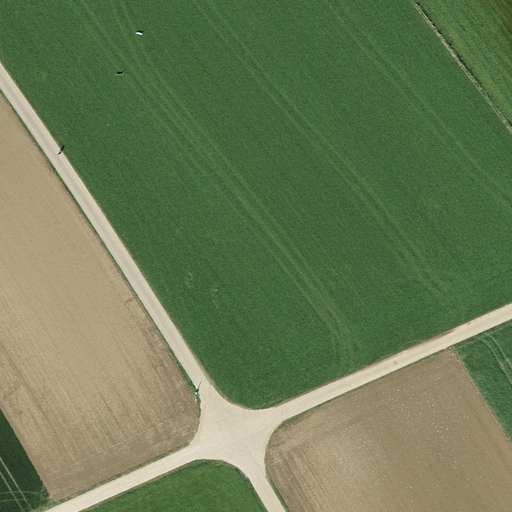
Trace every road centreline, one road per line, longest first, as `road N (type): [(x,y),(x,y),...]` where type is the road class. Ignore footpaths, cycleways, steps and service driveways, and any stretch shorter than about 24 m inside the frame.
road 1 (unclassified): [(0,108),(234,442),(511,313)]
road 2 (track): [(234,442),(76,511)]
